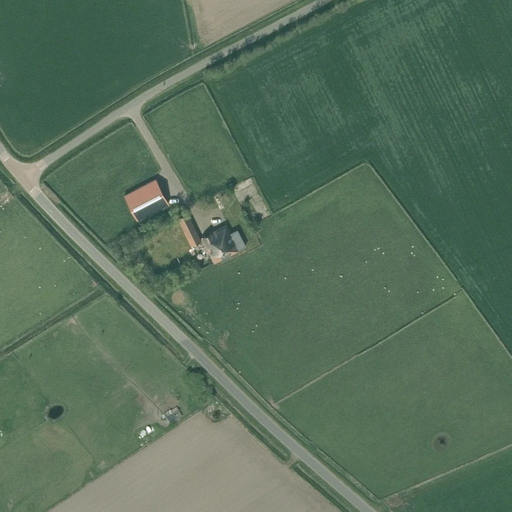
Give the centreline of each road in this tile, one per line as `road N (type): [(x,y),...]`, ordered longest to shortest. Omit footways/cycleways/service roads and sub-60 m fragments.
road 1 (unclassified): [(368,511),(260,416),(22,176)]
road 2 (unclassified): [(22,176),(202,62),(323,0)]
